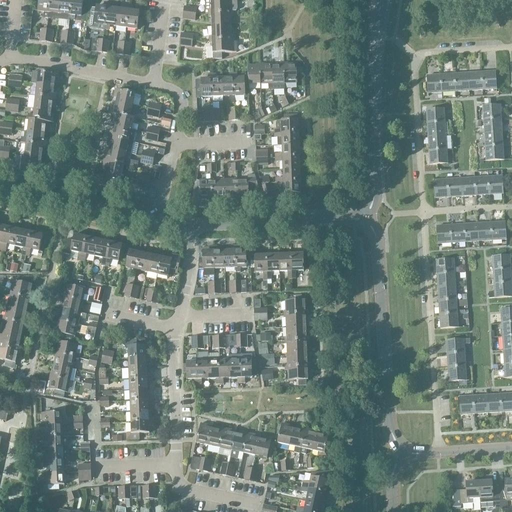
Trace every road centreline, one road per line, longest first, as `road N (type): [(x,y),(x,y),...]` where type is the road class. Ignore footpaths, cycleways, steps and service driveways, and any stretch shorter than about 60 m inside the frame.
road 1 (residential): [(438,452),(414,64),(424,52),(511,47)]
road 2 (residential): [(0,61),(50,63),(172,93),(180,112),(157,221)]
road 3 (residential): [(175,464),(172,344),(189,272),(185,226)]
road 4 (residential): [(400,454),(388,411),(376,236),(367,219)]
road 5 (residential): [(367,219),(380,0)]
road 6 (residential): [(157,221),(0,187)]
road 7 (residential): [(338,220),(185,226)]
road 8 (residential): [(175,464),(93,466),(91,410)]
